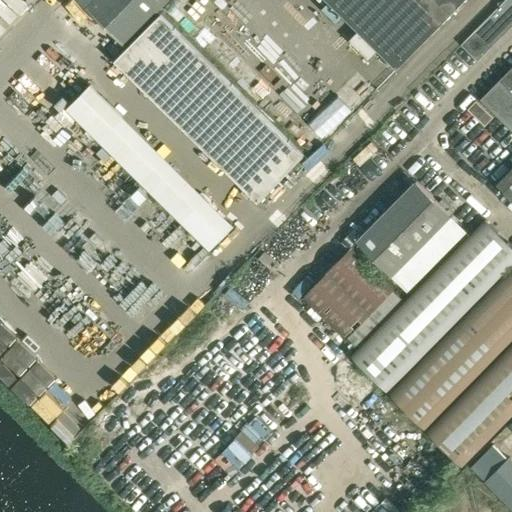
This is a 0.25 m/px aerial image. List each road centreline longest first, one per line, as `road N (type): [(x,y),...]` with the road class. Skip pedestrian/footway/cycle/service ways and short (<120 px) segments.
road 1 (unknown): [(511,41),(431,126),(511,202)]
road 2 (unknown): [(431,126),(287,291)]
